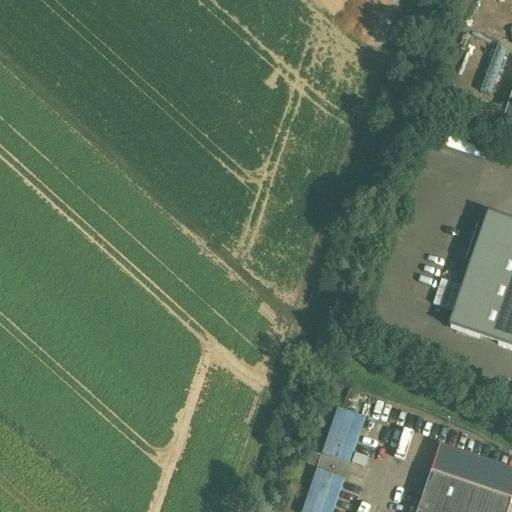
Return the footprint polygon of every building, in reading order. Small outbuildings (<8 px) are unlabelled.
[(511,94),(503,122),(511,125),(511,94)] [(511,226),(489,218),(468,280),(490,288),(511,226)] [(511,225),(511,226),(490,288),(468,280),(450,331),(511,352),(511,225)] [(348,464),(363,417),(332,408),(317,455),(348,464)] [(313,469),(299,511),(333,511),(344,478),(313,469)] [(505,511),(508,503),(431,476),(418,511),(505,511)]
